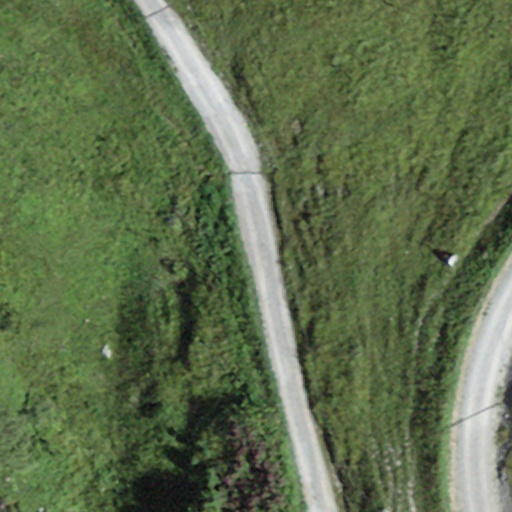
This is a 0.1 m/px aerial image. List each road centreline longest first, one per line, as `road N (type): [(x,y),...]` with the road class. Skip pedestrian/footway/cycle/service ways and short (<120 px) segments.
road 1 (track): [(154,0),(238,139),(330,511)]
road 2 (track): [(475,511),(467,422),(511,297)]
